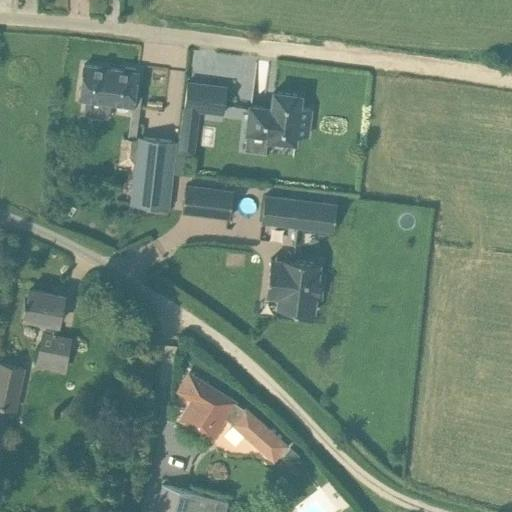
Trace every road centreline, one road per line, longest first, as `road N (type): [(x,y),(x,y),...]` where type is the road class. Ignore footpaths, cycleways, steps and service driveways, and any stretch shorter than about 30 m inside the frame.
road 1 (track): [(436,511),(364,494),(182,298)]
road 2 (residential): [(310,50),(0,19)]
road 3 (track): [(511,79),(310,50)]
road 4 (unclassified): [(182,298),(0,220)]
